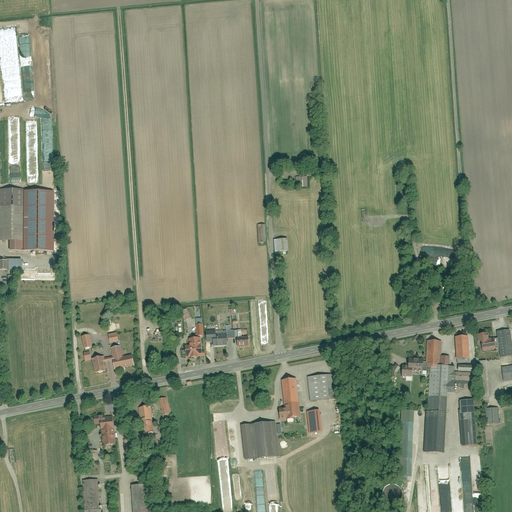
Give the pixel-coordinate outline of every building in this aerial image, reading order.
[(307,176),(296,176),(297,187),(307,187),(307,176)] [(23,189),(0,189),(0,240),(9,240),(9,251),(23,251),(23,191),(23,189)] [(53,251),(53,191),(23,191),(23,251),(53,251)] [(286,238),(274,240),(276,251),(287,250),(286,238)] [(20,270),(20,259),(5,259),(5,261),(5,270),(20,270)] [(187,309),(181,311),(185,320),(191,317),(187,309)] [(511,355),(511,329),(496,332),(497,338),(498,348),(500,357),(511,355)] [(226,334),(215,335),(215,330),(206,331),(207,342),(213,341),(213,346),(227,344),(226,334)] [(117,332),(108,335),(109,342),(118,340),(117,332)] [(487,333),(476,335),(477,341),(480,341),(482,350),(495,348),(493,339),(493,338),(488,339),(487,333)] [(89,335),(81,336),(84,348),(91,347),(89,335)] [(184,345),(185,357),(189,356),(189,357),(196,356),(196,355),(201,355),(201,357),(205,356),(204,351),(201,351),(200,337),(188,339),(189,345),(184,345)] [(247,337),(236,337),(237,347),(248,346),(247,337)] [(468,337),(455,338),(456,359),(469,359),(468,337)] [(426,368),(429,368),(426,453),(443,454),(446,393),(454,394),(455,367),(449,367),(449,357),(441,357),(442,342),(427,342),(426,368)] [(112,359),(122,357),(120,346),(110,348),(112,357),(112,359)] [(113,360),(114,369),(133,366),(131,355),(122,357),(112,359),(113,360)] [(104,356),(92,359),(95,373),(106,371),(104,362),(105,362),(104,358),(104,356)] [(423,359),(409,359),(409,369),(423,369),(423,359)] [(485,361),(478,361),(480,400),(487,400),(485,361)] [(511,366),(501,368),(503,381),(511,380),(511,366)] [(401,369),(401,378),(412,378),(412,370),(401,369)] [(454,381),(470,382),(470,373),(455,373),(454,381)] [(334,375),(308,377),(310,402),(336,399),(334,375)] [(300,416),(295,379),(281,380),(284,408),(279,409),(280,420),(294,418),(294,417),(300,416)] [(171,413),(167,398),(159,400),(163,415),(171,413)] [(476,445),(473,400),(460,401),(460,414),(459,414),(461,446),(476,445)] [(154,433),(151,407),(139,409),(142,435),(154,433)] [(498,409),(484,410),(485,426),(499,425),(498,409)] [(320,410),(307,411),(309,433),(323,432),(320,410)] [(116,446),(113,417),(100,418),(103,448),(116,446)] [(275,422),(241,426),(244,460),(279,456),(275,422)] [(411,479),(413,423),(400,422),(398,478),(411,479)] [(133,452),(131,440),(124,441),(126,453),(133,452)] [(97,450),(87,451),(87,461),(97,460),(97,450)] [(165,460),(157,461),(158,476),(166,476),(165,460)] [(100,511),(98,480),(82,481),(84,511),(100,511)] [(140,511),(148,511),(146,486),(132,487),(133,511),(140,511)]
